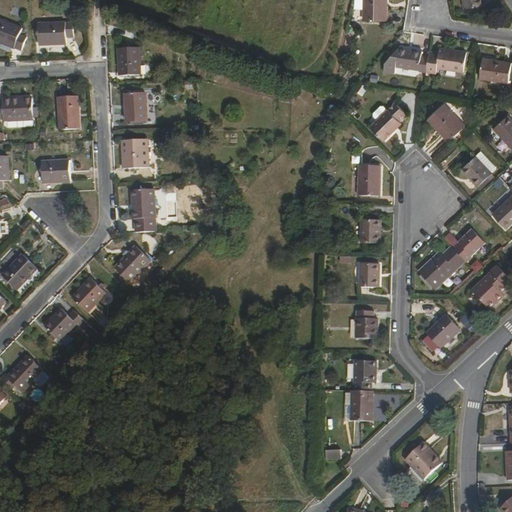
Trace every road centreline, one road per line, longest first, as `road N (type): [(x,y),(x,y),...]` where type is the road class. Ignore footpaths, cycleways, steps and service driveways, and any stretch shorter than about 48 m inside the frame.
road 1 (track): [(95,0),(300,73),(333,64),(348,0)]
road 2 (residential): [(0,72),(97,68),(106,232),(85,253)]
road 3 (residential): [(401,254),(459,202),(412,152),(403,160)]
road 4 (residential): [(479,356),(467,511)]
road 5 (residential): [(401,254),(400,348),(438,392)]
road 6 (residential): [(85,253),(0,342)]
